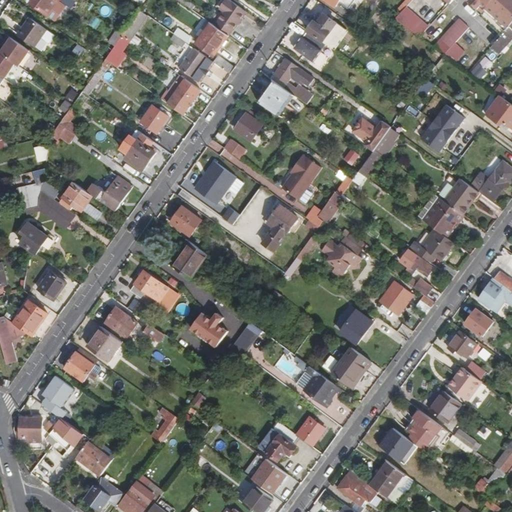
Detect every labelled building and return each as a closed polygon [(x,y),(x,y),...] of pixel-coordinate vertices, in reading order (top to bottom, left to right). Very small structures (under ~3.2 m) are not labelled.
[(60,2),(61,0),(33,0),(31,3),(47,14),(51,8),(53,8),(58,1),(60,2)] [(177,0),(192,10),(195,6),(186,0),(177,0)] [(233,30),(247,12),(230,0),(228,0),(224,7),(227,9),(224,12),(219,20),(220,20),(215,27),(228,36),(233,30)] [(401,12),(412,0),(405,0),(397,9),(401,12)] [(483,5),(487,8),(495,0),(494,0),(470,0),(470,1),(479,9),(483,5)] [(511,0),(494,0),(495,0),(487,8),(483,13),(481,16),(503,36),(511,26),(511,0)] [(479,9),(483,13),(487,8),(483,5),(479,9)] [(396,20),(420,37),(429,27),(408,7),(396,20)] [(316,22),(309,31),(325,42),(340,22),(327,13),(319,24),(316,22)] [(96,30),(101,21),(95,16),(89,25),(96,30)] [(456,44),(470,27),(460,18),(436,46),(455,63),(465,52),(456,44)] [(47,30),(32,20),(28,26),(26,24),(18,35),(35,47),(47,30)] [(226,41),(229,37),(228,36),(215,27),(211,24),(197,44),(215,57),(223,45),(226,41)] [(511,26),(503,36),(494,46),(500,52),(511,39),(511,26)] [(110,42),(116,46),(124,35),(118,31),(110,42)] [(325,42),(309,31),(296,49),(315,62),(328,44),(325,42)] [(180,38),(190,46),(191,38),(184,32),(180,38)] [(16,64),(19,66),(30,51),(9,36),(4,42),(7,44),(5,47),(1,53),(16,64)] [(73,54),(81,58),(85,50),(77,46),(73,54)] [(106,60),(112,64),(117,67),(125,55),(120,52),(121,50),(116,46),(106,60)] [(194,78),(208,59),(196,50),(182,69),(194,78)] [(0,75),(5,79),(16,64),(1,53),(0,52),(0,75)] [(215,63),(231,74),(236,68),(220,57),(215,63)] [(274,72),(271,78),(278,83),(293,93),(307,104),(314,95),(300,84),(297,88),(289,82),(293,77),(302,84),(305,82),(310,85),(315,78),(288,58),(277,74),(274,72)] [(83,92),(89,96),(112,64),(106,60),(104,63),(84,90),(83,92)] [(431,61),(421,74),(428,79),(437,66),(431,61)] [(477,65),(470,72),(493,89),(499,81),(487,71),(486,73),(477,65)] [(165,102),(184,115),(196,99),(189,94),(191,92),(197,96),(201,90),(181,76),(170,92),(175,95),(171,101),(167,98),(165,102)] [(435,84),(428,79),(418,91),(425,97),(435,84)] [(293,93),(278,83),(271,92),(268,91),(261,101),(278,114),(293,93)] [(511,101),(511,100),(511,94),(501,86),(498,91),(511,101)] [(72,89),(66,98),(74,102),(79,93),(72,89)] [(90,105),(94,100),(89,96),(83,92),(61,124),(77,135),(80,131),(69,123),(85,101),(90,105)] [(511,126),(511,103),(504,97),(499,103),(496,101),(487,114),(501,124),(504,121),(511,126)] [(59,107),(63,113),(71,107),(68,101),(59,107)] [(423,139),(441,153),(466,118),(448,105),(423,139)] [(158,134),(170,117),(154,106),(142,122),(158,134)] [(407,113),(417,117),(419,111),(409,108),(407,113)] [(252,141),(264,125),(248,114),(236,130),(252,141)] [(376,149),(392,127),(386,123),(384,121),(378,129),(364,119),(354,132),(368,142),(366,146),(375,152),(376,149)] [(71,143),(77,135),(61,124),(55,132),(58,134),(71,143)] [(403,135),(392,127),(376,149),(388,158),(399,143),(398,142),(403,135)] [(232,139),(226,148),(240,158),(246,149),(232,139)] [(126,160),(140,170),(149,159),(152,161),(157,153),(139,141),(126,160)] [(47,152),(46,146),(36,148),(40,163),(46,161),(44,153),(47,152)] [(375,152),(360,171),(366,176),(371,180),(388,158),(376,149),(375,152)] [(352,165),(360,155),(353,150),(346,160),(352,165)] [(106,156),(113,161),(116,155),(110,151),(106,156)] [(303,154),(293,168),(295,170),(293,173),(282,188),(299,200),(322,167),(303,154)] [(149,159),(140,170),(143,172),(152,161),(149,159)] [(485,187),(480,193),(493,203),(511,177),(511,166),(504,161),(492,177),(485,172),(477,182),(485,187)] [(354,180),(341,171),(339,174),(347,180),(338,193),(342,196),(354,180)] [(360,171),(354,180),(360,185),(366,176),(360,171)] [(93,196),(101,202),(102,201),(117,211),(134,187),(119,176),(107,193),(97,186),(94,187),(89,193),(93,196)] [(480,193),(462,179),(446,201),(462,213),(472,200),(474,201),(480,193)] [(44,181),(43,183),(42,191),(55,201),(61,193),(44,181)] [(18,189),(24,211),(27,210),(39,207),(42,191),(43,183),(18,189)] [(93,196),(89,193),(75,184),(61,203),(72,210),(75,206),(83,211),(93,196)] [(312,184),(305,195),(313,200),(320,189),(312,184)] [(327,195),(332,199),(337,192),(332,188),(327,195)] [(39,207),(38,213),(43,211),(53,219),(58,213),(72,222),(76,216),(55,201),(42,191),(39,207)] [(331,200),(321,214),(319,216),(325,220),(329,223),(337,211),(340,207),(338,206),(345,198),(342,196),(338,193),(337,192),(332,199),(331,200)] [(328,198),(318,212),(321,214),(331,200),(328,198)] [(438,205),(426,221),(437,230),(447,237),(464,215),(462,213),(446,201),(445,200),(440,207),(438,205)] [(275,251),(300,218),(283,205),(269,224),(274,228),(264,243),(275,251)] [(203,220),(184,206),(172,223),(191,236),(203,220)] [(96,219),(99,214),(91,208),(88,213),(96,219)] [(314,209),(308,217),(311,220),(320,226),(325,220),(319,216),(321,214),(318,212),(314,209)] [(337,211),(329,223),(333,226),(337,221),(341,215),(337,211)] [(58,213),(53,219),(67,229),(72,222),(58,213)] [(320,226),(311,220),(307,227),(316,233),(320,226)] [(347,229),(337,221),(333,226),(344,234),(347,229)] [(31,250),(37,254),(44,244),(47,246),(52,239),(30,223),(23,233),(27,236),(22,243),(31,250)] [(347,237),(349,238),(353,233),(347,229),(344,234),(347,237)] [(442,260),(455,243),(447,237),(437,230),(424,247),(417,242),(412,248),(414,250),(428,260),(433,254),(437,257),(442,260)] [(365,250),(363,249),(349,238),(347,237),(343,242),(360,256),(365,250)] [(180,248),(186,251),(192,243),(186,239),(180,248)] [(299,257),(303,261),(316,243),(311,240),(299,257)] [(363,259),(360,256),(343,242),(340,246),(332,240),(324,250),(332,257),(329,260),(338,267),(334,271),(342,278),(349,270),(354,269),(356,265),(359,265),(363,259)] [(186,251),(175,267),(191,279),(208,254),(192,243),(186,251)] [(429,277),(437,266),(433,263),(428,260),(426,262),(412,252),(410,250),(402,262),(410,269),(407,272),(410,274),(413,277),(418,269),(429,277)] [(414,250),(412,252),(426,262),(428,260),(414,250)] [(428,260),(433,263),(437,257),(433,254),(428,260)] [(299,257),(286,274),(291,277),(303,261),(299,257)] [(163,302),(170,291),(168,289),(167,291),(165,289),(167,286),(146,271),(132,290),(143,297),(147,291),(163,302)] [(67,283),(51,272),(38,289),(54,300),(67,283)] [(511,280),(502,273),(496,280),(511,291),(511,280)] [(410,274),(406,281),(413,286),(417,280),(413,277),(410,274)] [(413,286),(426,295),(427,296),(433,287),(419,277),(417,280),(413,286)] [(511,291),(496,280),(481,299),(498,312),(507,300),(511,304),(511,291)] [(380,301),(394,312),(401,305),(405,308),(414,294),(395,281),(380,301)] [(284,297),(277,291),(269,301),(277,307),(284,297)] [(417,306),(428,314),(436,303),(427,296),(426,295),(417,306)] [(140,310),(143,300),(134,297),(131,307),(140,310)] [(33,336),(48,314),(31,302),(15,324),(33,336)] [(401,305),(394,312),(399,315),(405,308),(401,305)] [(128,338),(140,322),(118,306),(107,322),(128,338)] [(358,344),(375,322),(358,310),(343,331),(358,344)] [(484,337),(495,322),(478,310),(467,325),(484,337)] [(212,319),(219,324),(224,317),(217,312),(212,319)] [(193,329),(218,346),(229,331),(219,324),(212,319),(204,313),(193,329)] [(12,343),(28,334),(5,317),(0,318),(0,334),(8,364),(17,362),(12,343)] [(166,334),(148,321),(144,327),(147,329),(146,332),(160,342),(166,334)] [(251,322),(234,346),(245,354),(254,342),(251,341),(256,334),(258,336),(263,330),(251,322)] [(124,342),(103,326),(89,346),(110,361),(124,342)] [(468,358),(478,344),(462,332),(449,349),(456,353),(459,350),(468,358)] [(367,370),(373,362),(353,347),(333,373),(352,387),(365,369),(367,370)] [(98,360),(84,350),(80,354),(95,365),(98,360)] [(95,365),(80,354),(78,352),(66,368),(84,380),(96,365),(95,365)] [(297,365),(306,372),(311,366),(298,356),(295,359),(299,362),(297,365)] [(474,362),(467,370),(481,380),(487,372),(474,362)] [(339,387),(311,366),(306,372),(314,377),(305,390),(304,391),(327,408),(334,400),(332,398),(335,395),(334,394),(337,389),(339,387)] [(467,370),(465,368),(450,387),(469,401),(483,382),(481,380),(467,370)] [(354,388),(367,370),(365,369),(352,387),(354,388)] [(297,384),(305,390),(314,377),(306,372),(297,384)] [(48,397),(43,404),(56,413),(60,406),(62,408),(75,389),(58,376),(44,394),(48,397)] [(462,404),(446,391),(432,410),(449,422),(462,404)] [(202,407),(207,396),(199,392),(194,403),(202,407)] [(155,437),(162,443),(180,419),(165,408),(162,411),(170,417),(155,437)] [(115,419),(120,413),(114,409),(110,415),(115,419)] [(442,426),(422,411),(414,422),(417,424),(411,432),(413,434),(410,440),(420,447),(424,450),(428,445),(431,447),(438,439),(434,436),(442,426)] [(42,443),(43,419),(22,418),(21,438),(29,438),(29,442),(42,443)] [(79,442),(85,434),(62,418),(51,434),(71,448),(77,440),(79,442)] [(302,438),(312,446),(324,430),(320,427),(321,425),(312,418),(299,436),(302,438)] [(417,424),(414,422),(408,430),(411,432),(417,424)] [(299,436),(282,423),(276,431),(282,434),(269,453),(279,460),(286,451),(292,454),(297,447),(296,446),(302,438),(299,436)] [(406,465),(420,447),(410,440),(395,428),(389,435),(386,440),(383,438),(378,444),(406,465)] [(461,430),(456,436),(472,448),(477,441),(461,430)] [(92,474),(99,479),(113,460),(95,446),(89,442),(78,457),(95,470),(92,474)] [(508,474),(511,469),(511,445),(496,465),(500,468),(508,474)] [(254,479),(274,494),(289,474),(269,459),(254,479)] [(405,473),(389,461),(371,486),(381,492),(388,498),(405,473)] [(49,480),(57,486),(69,469),(61,464),(49,480)] [(489,498),(508,474),(500,468),(491,481),(486,477),(484,479),(483,478),(475,488),(489,498)] [(405,473),(388,498),(390,500),(398,488),(402,487),(410,477),(405,473)] [(109,499),(117,506),(126,493),(103,476),(87,498),(101,509),(109,499)] [(371,486),(368,484),(365,487),(349,476),(339,488),(363,507),(368,500),(372,504),(381,492),(371,486)] [(128,511),(143,511),(156,495),(138,482),(120,506),(128,511)] [(241,501),(256,511),(265,511),(275,499),(259,487),(250,497),(246,494),(241,501)] [(498,511),(502,508),(489,498),(486,504),(496,511),(498,511)]
